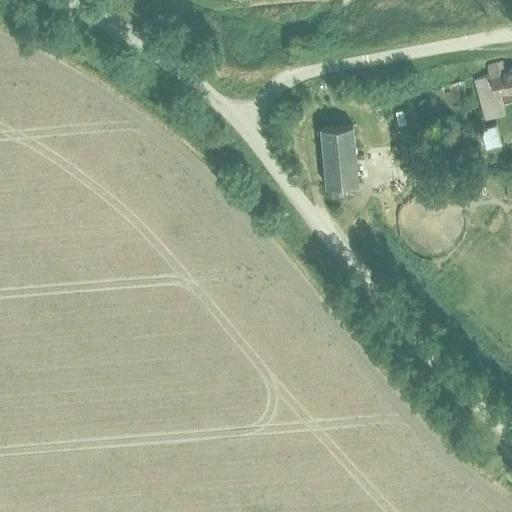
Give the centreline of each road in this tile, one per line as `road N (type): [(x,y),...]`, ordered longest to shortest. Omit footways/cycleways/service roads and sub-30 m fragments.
road 1 (unclassified): [(511,434),(423,348),(243,123)]
road 2 (unclassified): [(243,123),(296,74),(511,35)]
road 3 (unclassified): [(243,123),(170,59),(61,0)]
